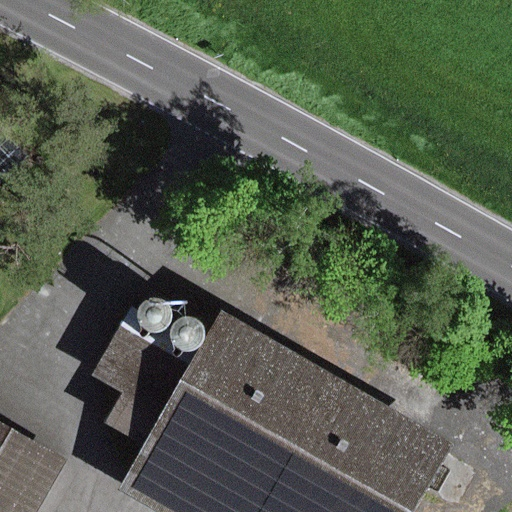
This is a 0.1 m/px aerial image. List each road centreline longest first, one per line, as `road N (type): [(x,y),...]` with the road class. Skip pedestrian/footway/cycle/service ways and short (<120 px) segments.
road 1 (track): [(237,97),(135,231),(511,450)]
road 2 (secondary): [(511,253),(59,0)]
